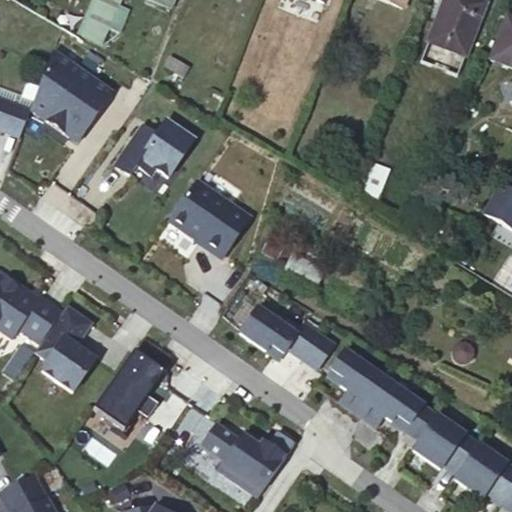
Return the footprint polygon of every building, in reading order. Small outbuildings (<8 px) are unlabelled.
[(114,0),(96,0),(86,25),(100,33),(114,0)] [(150,0),(150,2),(174,12),(178,0),(150,0)] [(373,0),(403,13),(407,0),(373,0)] [(486,5),(474,0),(447,0),(430,43),(466,57),(486,5)] [(511,18),(509,17),(492,58),(511,66),(511,18)] [(51,54),(29,111),(76,144),(81,138),(111,94),(51,54)] [(96,67),(84,58),(79,64),(93,72),(96,67)] [(133,60),(130,65),(147,76),(150,70),(133,60)] [(0,130),(10,104),(0,100),(0,130)] [(10,104),(0,130),(0,132),(18,140),(29,111),(10,104)] [(193,142),(165,123),(159,132),(164,136),(160,141),(143,129),(114,168),(128,178),(136,167),(150,177),(155,170),(167,179),(193,142)] [(371,165),(359,195),(373,201),(385,170),(371,165)] [(198,235),(193,242),(220,261),(249,220),(249,219),(248,221),(196,185),(197,183),(196,183),(168,223),(169,223),(170,221),(184,232),(187,232),(188,231),(189,231),(191,230),(198,235)] [(478,218),(511,238),(511,192),(498,185),(478,218)] [(425,211),(416,235),(429,240),(438,217),(425,211)] [(323,272),(292,257),(284,272),(315,288),(323,272)] [(34,303),(0,279),(0,333),(11,341),(17,331),(39,346),(60,315),(38,299),(34,303)] [(39,346),(33,354),(47,363),(41,373),(72,394),(94,362),(81,352),(79,356),(73,352),(91,325),(65,307),(60,315),(39,346)] [(286,351),(316,372),(335,345),(304,324),(296,335),(257,308),(238,335),(264,353),(269,347),(282,356),(286,351)] [(269,347),(264,353),(278,363),(282,356),(269,347)] [(132,352),(92,411),(122,432),(136,413),(146,421),(156,406),(146,398),(163,374),(132,352)] [(343,352),(329,372),(343,382),(338,388),(347,393),(338,405),(356,417),(383,379),(343,352)] [(329,372),(325,378),(338,388),(343,382),(329,372)] [(383,379),(356,417),(375,430),(382,418),(391,424),(395,418),(407,426),(403,432),(418,443),(437,416),(383,379)] [(418,443),(411,452),(439,471),(442,468),(446,462),(460,471),(479,445),(437,416),(418,443)] [(395,418),(391,424),(403,432),(407,426),(395,418)] [(216,426),(201,448),(223,464),(217,472),(256,500),(293,447),(277,435),(265,452),(259,448),(261,444),(245,433),(239,442),(216,426)] [(455,478),(454,481),(481,500),(484,497),(488,491),(502,501),(498,506),(499,506),(511,487),(511,467),(479,445),(460,471),(455,478)] [(442,468),(455,478),(460,471),(446,462),(442,468)] [(50,511),(32,477),(0,494),(0,497),(7,511),(50,511)] [(511,511),(511,487),(499,506),(499,507),(503,501),(511,507),(511,511)] [(484,497),(504,511),(511,511),(511,507),(503,501),(499,507),(498,506),(502,501),(488,491),(484,497)]
